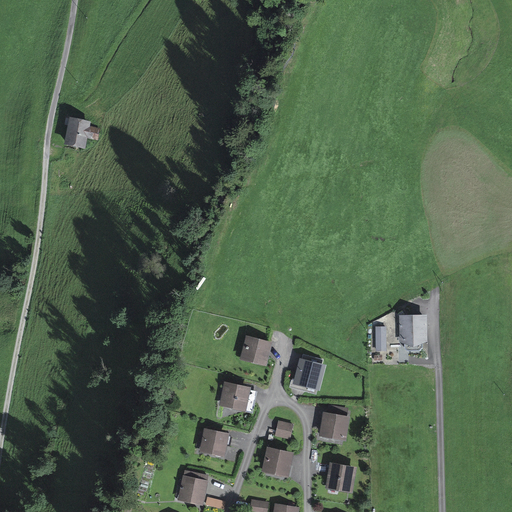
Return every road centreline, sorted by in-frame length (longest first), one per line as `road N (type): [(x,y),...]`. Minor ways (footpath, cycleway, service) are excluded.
road 1 (track): [(0,449),(74,0)]
road 2 (residential): [(269,397),(307,418),(312,511)]
road 3 (residential): [(228,511),(269,397)]
